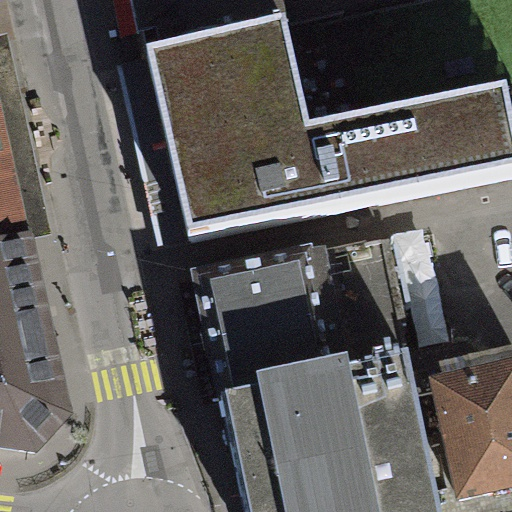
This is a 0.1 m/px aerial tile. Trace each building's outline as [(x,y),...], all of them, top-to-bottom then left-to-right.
[(129,0),(142,57),(270,30),(416,0),(129,0)] [(182,250),(511,181),(511,0),(416,0),(270,30),(142,57),(182,250)] [(0,237),(13,234),(0,151),(0,237)] [(52,408),(13,234),(0,237),(0,445),(5,446),(52,408)] [(372,347),(414,338),(393,246),(196,290),(217,382),(372,347)] [(511,333),(375,363),(408,511),(498,511),(511,509),(511,333)] [(372,347),(217,382),(238,474),(246,511),(408,511),(375,363),(372,347)]
